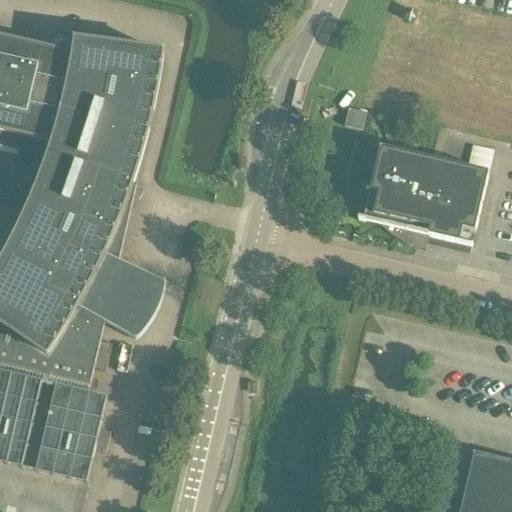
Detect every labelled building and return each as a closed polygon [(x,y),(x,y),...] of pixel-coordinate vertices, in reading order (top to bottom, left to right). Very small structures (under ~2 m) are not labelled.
[(511,33),(412,11),(389,108),(511,136),(511,33)] [(72,59),(0,42),(0,177),(36,191),(33,199),(27,213),(17,234),(3,262),(0,266),(0,468),(87,488),(94,458),(104,460),(110,437),(99,434),(106,404),(88,400),(104,327),(136,345),(141,340),(146,335),(150,330),(155,322),(159,314),(161,307),(164,298),(166,287),(119,266),(136,190),(133,188),(139,170),(149,133),(157,95),(163,57),(74,45),(72,59)] [(345,128),(362,132),(366,115),(349,111),(345,128)] [(493,152),(473,147),(468,170),(488,175),(493,152)] [(373,184),(362,182),(363,188),(364,194),(366,200),(368,205),(364,222),(366,222),(366,224),(381,227),(386,232),(389,235),(392,237),(394,238),(398,239),(400,239),(402,239),(405,238),(407,238),(409,237),(411,235),(413,233),(414,231),(415,230),(416,227),(430,230),(428,238),(473,249),(474,247),(460,244),(463,232),(475,234),(489,175),(488,175),(468,170),(381,150),(373,184)] [(511,511),(511,463),(473,454),(472,457),(473,457),(460,511),(511,511)]
